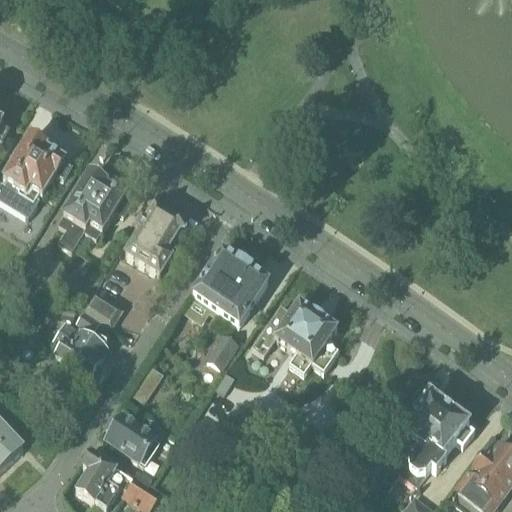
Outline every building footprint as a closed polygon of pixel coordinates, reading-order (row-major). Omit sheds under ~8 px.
[(0,151),(8,138),(0,132),(1,131),(0,130),(0,151)] [(0,226),(7,230),(28,197),(39,204),(40,203),(41,205),(54,183),(62,188),(70,175),(62,170),(63,169),(44,157),(45,156),(44,156),(42,150),(43,149),(34,143),(34,145),(29,146),(28,145),(0,189),(0,226)] [(57,252),(70,260),(82,240),(95,248),(100,240),(101,240),(114,220),(122,224),(130,211),(122,207),(123,205),(104,194),(105,193),(104,192),(103,187),(103,186),(94,180),(93,182),(88,182),(87,182),(61,225),(62,225),(57,233),(65,238),(57,252)] [(157,285),(170,265),(164,261),(169,253),(170,251),(177,240),(183,239),(181,229),(174,230),(157,219),(156,214),(146,216),(147,222),(142,230),(139,228),(132,239),(137,242),(123,263),(157,285)] [(191,304),(237,334),(266,290),(220,259),(191,304)] [(94,301),(83,319),(110,335),(120,318),(94,301)] [(251,356),(263,364),(273,349),(294,363),(288,373),(302,383),(308,374),(309,375),(310,374),(320,381),(319,381),(321,382),(323,381),(322,380),(335,362),(336,362),(338,360),(335,358),(335,359),(327,354),(327,353),(326,352),(332,341),(333,341),(335,338),(332,336),(331,336),(300,314),(297,312),(295,315),(290,323),(278,316),(251,356)] [(96,391),(105,378),(98,373),(98,372),(97,371),(106,358),(64,331),(52,349),(58,352),(53,359),(57,361),(54,366),(57,368),(54,372),(65,378),(67,375),(88,388),(89,387),(96,391)] [(206,370),(220,379),(237,353),(223,344),(206,370)] [(0,399),(5,404),(13,394),(14,393),(4,385),(0,381),(0,399)] [(123,412),(135,420),(144,407),(132,399),(123,412)] [(381,467),(400,480),(411,465),(416,468),(437,438),(436,438),(450,419),(429,404),(430,403),(427,402),(425,404),(426,405),(414,420),(412,422),(399,440),(401,441),(381,467)] [(464,430),(450,419),(436,438),(437,438),(416,468),(411,465),(400,480),(399,481),(415,493),(420,487),(424,482),(429,486),(437,475),(437,476),(445,466),(441,464),(451,450),(453,451),(454,449),(461,455),(473,440),(466,434),(467,431),(465,429),(464,430)] [(106,450),(138,471),(145,475),(160,452),(154,448),(161,437),(143,425),(136,437),(121,427),(114,438),(110,438),(107,445),(107,447),(106,450)] [(0,478),(22,459),(0,435),(0,478)] [(495,511),(511,490),(511,465),(496,454),(487,465),(482,461),(472,475),(472,476),(453,501),(454,501),(451,505),(452,511),(495,511)] [(113,502),(116,499),(119,492),(126,496),(131,489),(90,462),(81,475),(88,480),(74,499),(93,511),(109,511),(115,503),(113,502)] [(154,484),(140,474),(132,486),(147,495),(154,484)] [(131,489),(126,496),(121,505),(132,511),(151,511),(157,504),(132,487),(131,489)] [(428,511),(418,503),(411,511),(428,511)]
